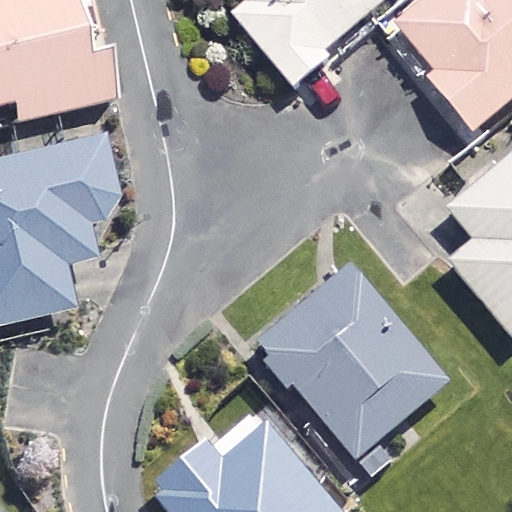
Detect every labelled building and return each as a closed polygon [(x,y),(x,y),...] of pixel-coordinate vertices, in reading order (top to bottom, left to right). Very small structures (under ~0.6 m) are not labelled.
[(76,73),(62,0),(0,0),(0,117),(9,116),(12,131),(110,111),(102,68),(76,73)] [(389,8),(382,0),(237,0),(248,13),(235,24),(290,90),(389,8)] [(511,0),(437,0),(399,33),(441,83),(433,90),(478,141),(511,111),(511,0)] [(111,222),(93,147),(0,167),(0,334),(66,319),(57,276),(89,269),(80,229),(111,222)] [(511,166),(451,217),(478,250),(453,271),(511,341),(511,166)] [(451,393),(354,278),(263,355),(360,470),(451,393)] [(332,511),(263,420),(158,499),(167,511),(332,511)]
